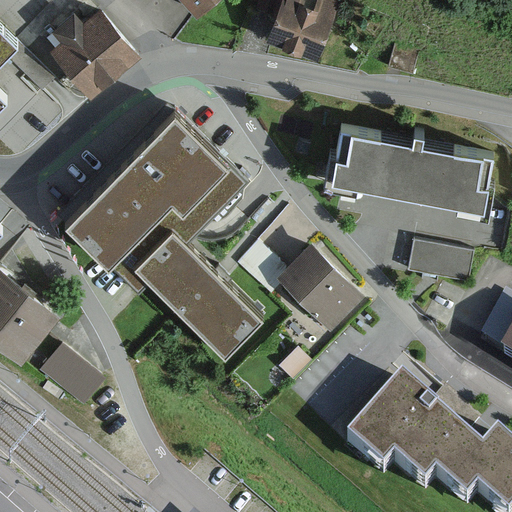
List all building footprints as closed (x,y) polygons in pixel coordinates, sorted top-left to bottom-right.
[(61,32),(50,42),(91,89),(141,47),(101,0),(85,14),(75,2),(52,22),(61,32)] [(188,0),(197,9),(207,0),(188,0)] [(341,9),(305,0),(292,0),(282,42),(329,55),(341,9)] [(0,10),(0,90),(7,83),(0,76),(0,47),(18,28),(0,10)] [(247,174),(173,101),(64,211),(138,284),(149,273),(187,235),(247,174)] [(498,151),(343,128),(335,183),(489,207),(498,151)] [(149,273),(227,350),(265,312),(187,235),(149,273)] [(301,272),(262,237),(241,261),(261,280),(275,265),(332,317),(359,288),(319,252),(301,272)] [(479,249),(419,239),(413,271),(473,282),(479,249)] [(53,305),(1,266),(0,267),(0,335),(19,350),(53,305)] [(104,374),(62,341),(42,366),(85,399),(104,374)] [(282,360),(293,373),(313,357),(302,344),(282,360)] [(484,444),(403,374),(350,436),(384,465),(394,453),(426,480),(435,469),(468,497),(477,486),(508,511),(510,511),(511,510),(511,440),(497,428),(484,444)]
